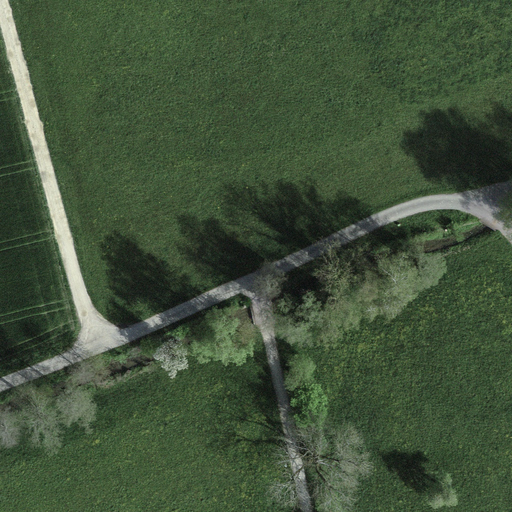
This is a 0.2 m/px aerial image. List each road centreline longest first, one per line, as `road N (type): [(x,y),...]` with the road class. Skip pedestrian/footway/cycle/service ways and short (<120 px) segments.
road 1 (track): [(95,347),(0,0)]
road 2 (track): [(257,277),(307,511)]
